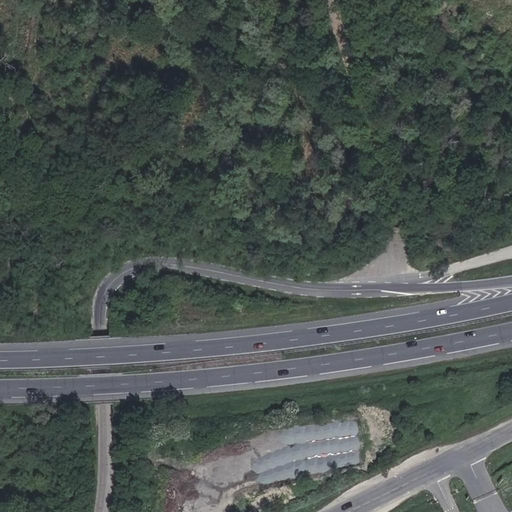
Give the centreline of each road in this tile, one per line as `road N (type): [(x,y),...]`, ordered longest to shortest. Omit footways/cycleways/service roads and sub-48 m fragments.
road 1 (tertiary): [(393,287),(338,290),(179,261),(122,272),(102,313),(104,511)]
road 2 (trunk): [(511,298),(320,333),(0,358)]
road 3 (trunk): [(0,386),(316,366),(511,331)]
road 4 (unclassified): [(348,511),(511,431)]
